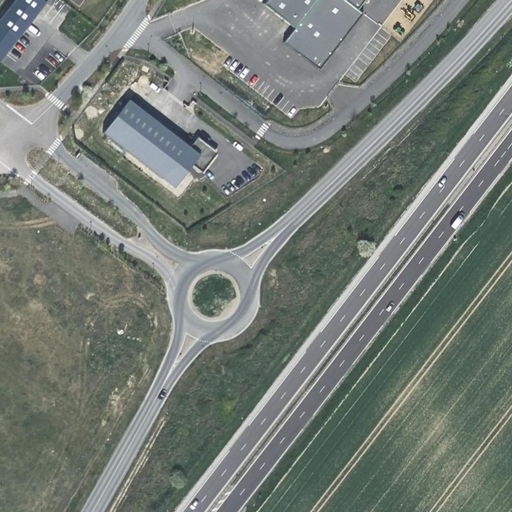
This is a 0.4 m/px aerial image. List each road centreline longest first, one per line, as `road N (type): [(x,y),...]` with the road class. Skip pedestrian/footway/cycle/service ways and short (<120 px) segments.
road 1 (motorway): [(511,97),(191,511)]
road 2 (trunk): [(252,479),(511,142)]
road 3 (unclassified): [(460,0),(342,120),(299,142),(275,139),(136,33)]
road 4 (secondary): [(511,0),(286,227)]
road 5 (unclassified): [(0,154),(105,235),(152,257),(181,295)]
road 6 (unclassified): [(200,266),(162,247),(132,210),(28,129)]
road 7 (unclassified): [(28,129),(124,24)]
road 8 (secondary): [(159,391),(92,511)]
